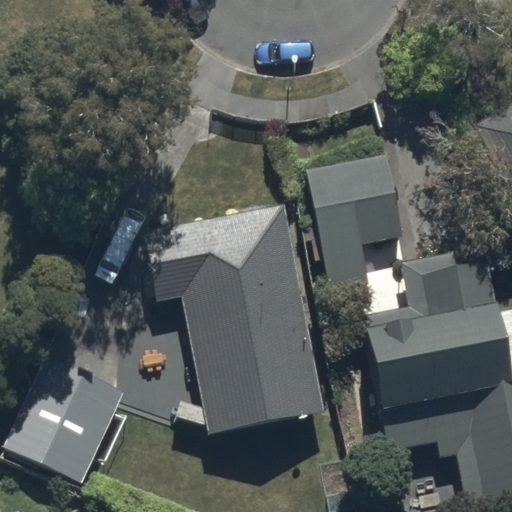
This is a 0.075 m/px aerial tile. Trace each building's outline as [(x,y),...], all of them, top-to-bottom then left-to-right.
[(511,105),(480,122),(511,183),(511,105)] [(381,151),(302,164),(322,292),(363,285),(356,240),(394,233),(381,151)] [(281,198),(137,223),(152,303),(179,300),(208,432),(316,413),(281,198)] [(479,249),(399,260),(404,303),(360,313),(383,449),(432,441),(436,458),(450,454),(464,508),(511,496),(511,376),(502,378),(479,249)] [(116,386),(39,353),(0,444),(77,477),(116,386)]
